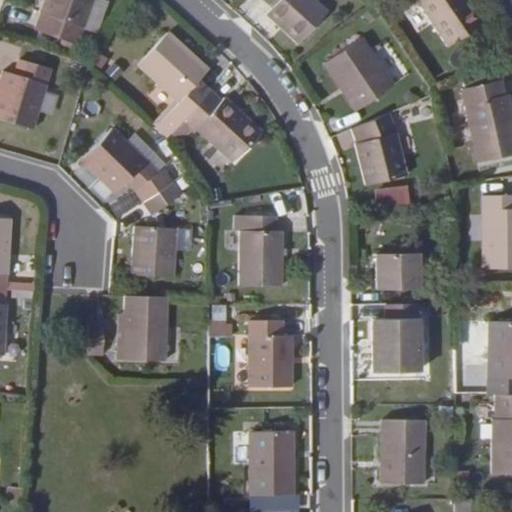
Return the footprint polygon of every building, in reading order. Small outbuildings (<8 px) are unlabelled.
[(60,38),(73,0),(26,0),(24,8),(26,9),(21,24),(23,25),(60,38)] [(284,36),(314,5),(308,0),(259,0),(253,7),(284,36)] [(411,0),(437,37),(473,11),(464,0),(411,0)] [(58,42),(60,38),(23,25),(21,29),(58,42)] [(139,119),(153,132),(169,114),(195,85),(182,74),(191,64),(151,27),(123,59),(162,93),(139,119)] [(345,99),(379,77),(348,29),(310,55),(320,70),(324,68),(345,99)] [(0,116),(13,121),(34,60),(3,50),(0,57),(0,116)] [(340,102),(345,99),(324,68),(320,70),(340,102)] [(495,85),(492,86),(489,69),(448,78),(467,153),(509,144),(495,85)] [(207,96),(195,85),(169,114),(180,124),(183,122),(220,156),(247,126),(210,93),(207,96)] [(390,166),(380,124),(373,105),(346,117),(350,132),(341,134),(338,135),(349,176),(390,166)] [(346,117),(338,121),(341,134),(350,132),(346,117)] [(116,174),(132,157),(97,124),(67,154),(101,189),(116,174)] [(144,169),(132,157),(116,174),(124,184),(144,169)] [(144,169),(124,184),(132,195),(158,176),(149,165),(144,169)] [(142,208),(167,188),(158,176),(132,195),(142,208)] [(401,183),(372,192),(376,206),(406,198),(401,183)] [(511,199),(505,200),(504,185),(470,186),(472,260),(511,258),(511,199)] [(258,216),(248,217),(248,202),(209,202),(209,218),(217,218),(217,268),(227,268),(228,283),(259,282),(258,216)] [(160,272),(161,223),(118,223),(118,271),(160,272)] [(362,281),(405,279),(404,244),(361,245),(362,281)] [(8,283),(7,299),(31,299),(32,284),(8,283)] [(155,354),(156,291),(113,291),(113,337),(107,337),(107,354),(155,354)] [(360,362),(404,362),(404,295),(375,296),(375,309),(360,309),(360,362)] [(209,336),(227,337),(227,304),(209,304),(209,336)] [(511,309),(475,310),(478,385),(482,385),(511,384),(511,309)] [(270,324),(265,324),(265,311),(235,311),(236,325),(228,326),(229,374),(272,373),(270,324)] [(92,352),(92,322),(77,321),(77,352),(92,352)] [(511,384),(482,385),(482,409),(479,409),(480,465),(511,464),(511,384)] [(412,474),(412,411),(369,411),(369,473),(412,474)] [(243,486),(284,486),(283,424),(241,425),(243,486)]
